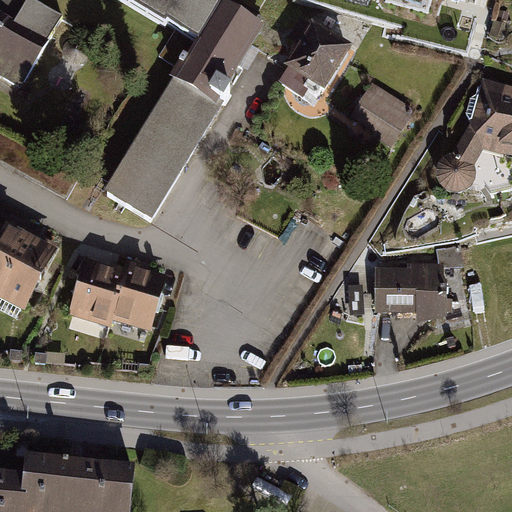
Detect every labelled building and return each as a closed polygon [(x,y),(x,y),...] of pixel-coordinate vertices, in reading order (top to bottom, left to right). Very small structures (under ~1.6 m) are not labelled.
[(21,0),(0,0),(0,77),(21,90),(60,23),(21,0)] [(119,0),(164,27),(166,24),(197,43),(107,193),(152,219),(228,91),(224,89),(260,29),(222,6),(220,10),(202,0),(119,0)] [(356,58),(313,33),(283,86),(327,110),(356,58)] [(511,157),(511,90),(484,82),(471,128),(454,157),(450,158),(444,161),(440,166),(438,172),(438,179),(441,185),(446,190),(452,192),(459,193),(465,191),(470,186),(474,181),(474,174),(473,167),(483,150),(511,157)] [(414,111),(373,85),(352,119),(393,145),(414,111)] [(1,235),(0,236),(0,294),(29,241),(4,228),(1,235)] [(0,300),(21,312),(52,253),(29,241),(0,294),(0,300)] [(441,249),(443,266),(465,262),(462,246),(441,249)] [(123,275),(85,264),(69,316),(108,327),(110,320),(123,275)] [(123,275),(110,320),(149,331),(163,282),(125,270),(123,275)] [(439,271),(378,271),(378,314),(439,314),(439,271)] [(129,511),(135,473),(32,461),(29,483),(25,511),(129,511)] [(25,511),(29,483),(0,478),(0,511),(25,511)]
